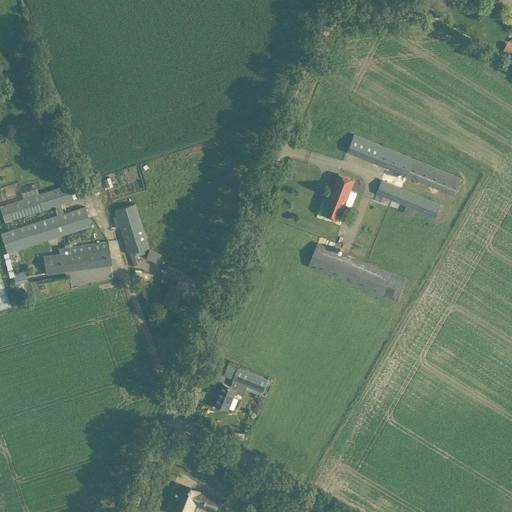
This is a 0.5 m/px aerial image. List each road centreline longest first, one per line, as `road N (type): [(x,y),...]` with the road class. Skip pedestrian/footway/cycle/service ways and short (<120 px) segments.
road 1 (unclassified): [(127,511),(332,2)]
road 2 (track): [(326,511),(166,415)]
